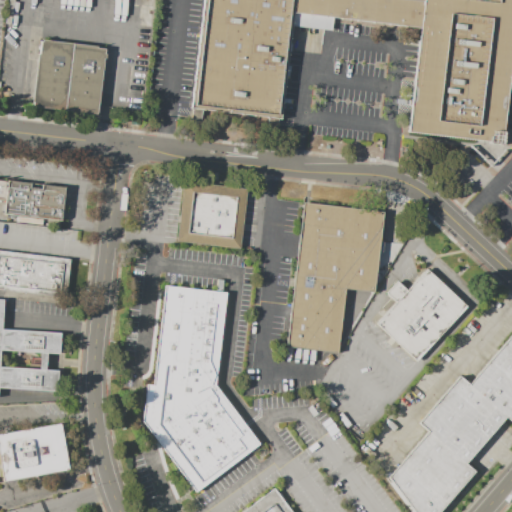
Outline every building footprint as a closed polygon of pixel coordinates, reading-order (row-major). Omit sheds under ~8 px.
[(204,0),(191,108),(278,118),(291,14),(292,0),(204,0)] [(425,0),(422,30),(291,14),(292,0),(425,0)] [(511,68),(511,0),(425,0),(422,30),(409,134),(475,142),(503,145),(511,68)] [(31,105),(95,113),(104,47),(39,39),(31,105)] [(63,187),(6,180),(2,213),(59,221),(63,187)] [(178,242),(239,250),(247,191),(185,183),(178,242)] [(303,203),(385,212),(376,291),(344,288),(337,352),(287,346),(303,203)] [(0,250),(68,260),(62,300),(0,290),(0,250)] [(418,362),(469,306),(427,269),(408,290),(399,282),(388,294),(397,302),(377,325),(418,362)] [(226,294),(215,386),(260,445),(195,493),(141,424),(147,385),(153,385),(166,287),(226,294)] [(0,295),(3,296),(1,326),(60,329),(59,351),(0,347),(0,363),(58,366),(57,387),(0,383),(0,295)] [(511,337),(471,385),(460,377),(420,424),(430,432),(390,480),(414,511),(441,511),(476,473),(467,464),(506,418),(511,422),(511,337)] [(63,426),(0,437),(0,458),(5,484),(71,472),(63,426)] [(247,511),(276,491),(291,511),(247,511)]
